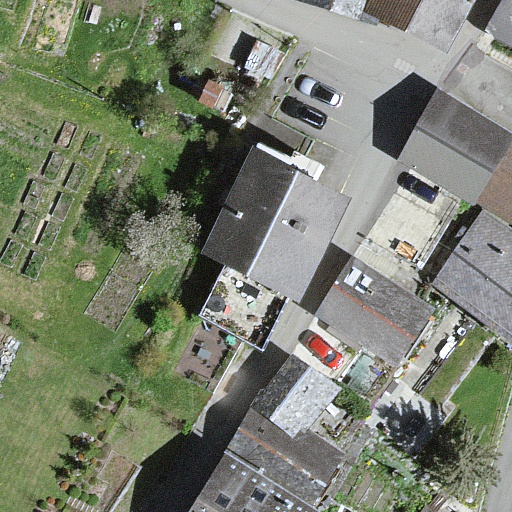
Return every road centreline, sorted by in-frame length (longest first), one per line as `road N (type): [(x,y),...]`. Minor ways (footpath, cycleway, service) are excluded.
road 1 (residential): [(164,511),(217,418),(297,309),(415,73)]
road 2 (residential): [(415,73),(258,0)]
